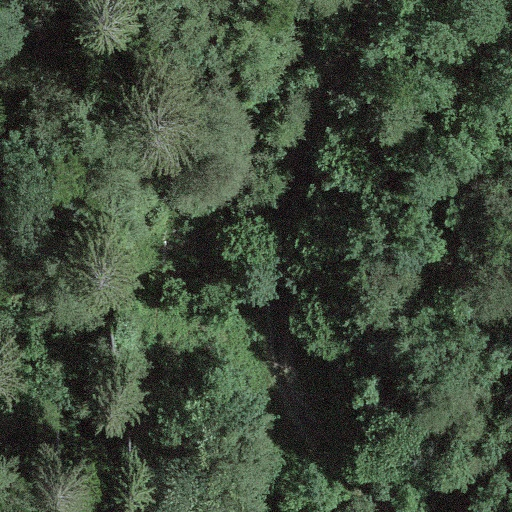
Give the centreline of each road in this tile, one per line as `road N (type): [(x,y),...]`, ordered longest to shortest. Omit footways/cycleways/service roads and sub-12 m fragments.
road 1 (track): [(403,511),(329,453),(303,410),(272,282),(281,217),(384,0)]
road 2 (track): [(267,511),(280,339)]
